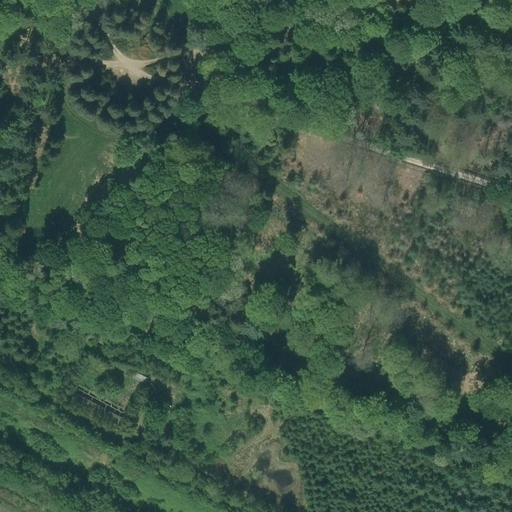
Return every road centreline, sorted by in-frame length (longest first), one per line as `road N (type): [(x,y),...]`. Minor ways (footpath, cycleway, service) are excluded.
road 1 (unclassified): [(511,435),(20,257)]
road 2 (unclassified): [(178,110),(511,368)]
road 3 (unclassified): [(123,69),(511,192)]
road 4 (unclassified): [(123,69),(384,0)]
road 5 (unclassified): [(20,257),(123,69)]
road 6 (unclassified): [(0,31),(123,69)]
road 7 (unclassified): [(0,103),(123,69)]
